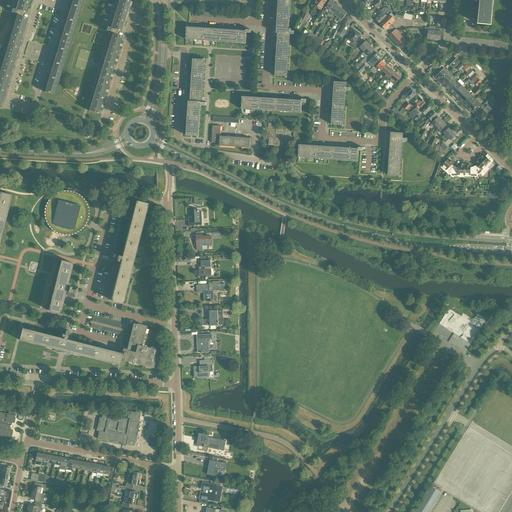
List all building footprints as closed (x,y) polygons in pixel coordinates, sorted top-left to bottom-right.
[(19,0),(16,10),(12,8),(11,12),(16,13),(17,10),(26,13),(29,0),(19,0)] [(72,0),(44,91),(54,94),(83,0),(72,0)] [(119,36),(121,31),(130,1),(125,0),(119,0),(111,28),(107,27),(106,30),(110,31),(110,33),(112,34),(88,111),(98,114),(122,37),(119,36)] [(294,34),(294,31),(291,31),(291,28),(287,28),(289,0),(278,0),(276,33),(278,33),(275,76),(286,76),(289,34),(294,34)] [(316,0),(313,4),(320,10),(327,0),(316,0)] [(326,9),(324,11),(327,13),(329,11),(335,3),(331,1),(331,0),(325,8),(326,9)] [(479,0),(477,24),(491,25),(493,0),(479,0)] [(329,11),(327,13),(331,16),(333,14),(338,6),(335,3),(329,11)] [(333,14),(331,16),(333,17),(334,15),(337,17),(342,9),(338,6),(333,14)] [(380,24),(391,13),(392,11),(388,7),(384,8),(381,11),(383,13),(380,16),(379,15),(375,18),(376,19),(375,20),(376,20),(380,24)] [(342,9),(337,17),(339,19),(337,21),(340,23),(341,20),(347,13),(343,10),(342,9)] [(307,22),(311,14),(304,11),(301,17),(300,18),(307,22)] [(397,18),(396,18),(395,16),(391,13),(380,24),(385,29),(397,18)] [(0,105),(0,106),(8,80),(27,19),(17,16),(0,71),(0,105)] [(338,33),(336,36),(339,37),(341,35),(341,33),(345,35),(349,27),(347,27),(350,21),(346,18),(341,26),(338,33)] [(338,32),(341,26),(339,24),(335,30),(331,38),(334,39),(338,32)] [(425,28),(424,35),(428,35),(427,38),(434,39),(435,30),(435,28),(435,27),(430,26),(430,28),(425,28)] [(241,32),(187,28),(186,39),(246,43),(246,33),(251,33),(251,30),(241,29),(241,32)] [(434,39),(434,40),(437,40),(437,39),(440,40),(440,39),(440,35),(443,36),(444,29),(441,28),(441,29),(435,28),(435,30),(434,39)] [(408,43),(396,29),(390,34),(402,48),(408,43)] [(354,48),(359,43),(356,41),(360,35),(360,34),(358,32),(357,32),(355,30),(348,39),(352,42),(349,45),(354,48)] [(310,32),(307,38),(312,41),(312,40),(315,36),(315,35),(310,32)] [(423,41),(418,36),(414,41),(419,45),(423,41)] [(359,48),(364,52),(370,45),(366,41),(359,48)] [(375,50),(370,45),(364,52),(367,55),(366,56),(367,57),(375,50)] [(329,51),(328,52),(335,57),(338,52),(331,47),(329,51)] [(355,50),(349,57),(352,60),(358,53),(355,50)] [(370,60),(368,62),(373,66),(374,64),(382,57),(378,53),(370,60)] [(453,69),(460,62),(455,58),(449,64),(450,66),(453,69)] [(201,102),(204,60),(193,59),(190,101),(188,101),(186,135),(197,136),(199,105),(206,106),(206,102),(201,102)] [(358,65),(355,68),(357,70),(360,68),(364,64),(366,61),(364,59),(357,65),(358,65)] [(381,70),(386,65),(381,61),(375,67),(378,69),(379,68),(381,70)] [(357,71),(355,73),(358,76),(360,74),(360,73),(366,66),(364,64),(360,68),(357,70),(357,71)] [(383,72),(386,74),(391,69),(386,65),(381,70),(380,71),(382,73),(383,72)] [(446,70),(444,68),(436,77),(440,81),(449,72),(453,69),(450,66),(446,70)] [(385,76),(383,78),(384,79),(387,82),(395,72),(391,69),(386,74),(385,76)] [(470,69),(466,73),(470,78),(475,73),(470,69)] [(389,84),(391,82),(394,84),(398,80),(400,78),(400,77),(395,72),(387,82),(389,84)] [(440,81),(445,86),(453,77),(449,72),(440,81)] [(479,78),(475,73),(470,78),(474,83),(479,78)] [(458,81),(453,77),(445,86),(449,90),(458,81)] [(449,90),(454,95),(462,86),(458,81),(449,90)] [(334,82),(334,86),(332,86),(332,90),(332,94),(333,94),(331,124),(342,125),(344,90),(350,91),(350,87),(344,87),(345,82),(334,82)] [(467,90),(462,86),(454,95),(458,99),(467,90)] [(402,97),(405,100),(407,97),(410,100),(416,94),(415,93),(416,93),(414,91),(414,92),(412,90),(409,92),(408,91),(402,97)] [(458,99),(462,103),(471,94),(467,90),(458,99)] [(462,103),(467,108),(476,99),(471,94),(462,103)] [(242,98),(241,109),(248,109),(250,109),(267,110),(301,113),(301,106),(302,102),(306,103),(306,99),(297,99),(294,98),(293,98),(293,101),(275,100),(274,100),(271,100),(270,100),(264,99),(263,99),(255,99),(254,99),(248,98),(247,98),(246,98),(244,98),(242,98)] [(414,102),(415,103),(414,105),(418,110),(419,109),(422,106),(425,103),(421,98),(419,100),(417,99),(416,99),(415,99),(414,100),(414,101),(414,102)] [(480,103),(476,99),(467,108),(472,112),(480,103)] [(427,105),(419,113),(413,118),(416,121),(423,113),(425,115),(431,109),(427,105)] [(487,109),(483,105),(474,114),(476,116),(481,121),(482,120),(483,120),(484,119),(484,118),(488,114),(485,111),(487,109)] [(413,119),(413,118),(419,113),(415,109),(411,112),(411,113),(409,115),(413,119)] [(419,125),(423,129),(437,115),(433,111),(427,117),(429,119),(425,123),(423,121),(419,125)] [(436,127),(442,121),(438,117),(432,123),(430,125),(432,127),(434,125),(436,127)] [(440,131),(446,125),(442,121),(436,127),(438,129),(435,131),(438,133),(440,131)] [(269,139),(268,145),(279,146),(280,138),(279,138),(279,134),(286,134),(287,127),(276,126),(277,124),(269,123),(268,127),(266,127),(266,133),(264,133),(264,139),(269,139)] [(211,143),(214,143),(214,144),(219,145),(219,146),(250,148),(250,138),(220,136),(221,126),(213,125),(211,143)] [(442,138),(444,140),(447,137),(452,131),(449,128),(443,133),(445,135),(442,138)] [(456,135),(452,131),(447,137),(444,140),(443,141),(445,143),(449,139),(450,140),(456,135)] [(391,132),(390,137),(389,137),(388,145),(390,145),(388,175),(399,176),(401,141),(407,141),(407,138),(401,138),(402,133),(391,132)] [(432,149),(435,143),(437,138),(434,137),(430,143),(429,146),(432,149)] [(440,146),(438,152),(437,152),(440,155),(443,151),(444,152),(448,147),(443,142),(440,146)] [(438,152),(440,146),(435,143),(432,149),(438,152)] [(299,146),(298,157),(358,161),(358,150),(361,150),(363,151),(363,147),(350,146),(349,149),(299,146)] [(493,161),(493,160),(488,154),(485,156),(484,155),(479,159),(488,167),(492,163),(493,161)] [(449,159),(441,166),(440,167),(445,172),(445,171),(448,174),(451,175),(454,168),(451,167),(452,165),(451,165),(453,163),(449,159)] [(478,176),(477,175),(480,174),(483,171),(484,172),(488,167),(479,159),(475,163),(477,165),(476,165),(477,167),(474,168),(478,176)] [(464,175),(464,165),(458,165),(458,168),(457,167),(457,169),(454,168),(451,175),(450,176),(453,178),(454,176),(458,176),(459,175),(464,175)] [(475,178),(478,176),(474,168),(472,169),(471,168),(470,168),(470,165),(464,165),(464,175),(470,175),(470,177),(474,176),(475,178)] [(0,236),(10,195),(12,195),(0,192),(1,193),(0,195),(0,236)] [(49,211),(49,212),(49,213),(49,214),(49,216),(50,217),(50,218),(50,219),(51,220),(51,221),(52,222),(53,223),(53,224),(54,225),(55,226),(56,227),(57,228),(58,228),(59,229),(60,229),(61,230),(62,230),(63,230),(64,231),(65,231),(66,231),(67,231),(69,231),(70,230),(71,230),(72,230),(73,229),(74,229),(75,228),(76,228),(77,227),(78,226),(79,226),(80,225),(81,224),(81,223),(82,222),(83,221),(83,220),(84,219),(84,217),(84,216),(84,215),(85,214),(85,213),(85,212),(84,210),(84,209),(84,208),(84,207),(83,206),(83,205),(82,204),(82,203),(81,202),(80,201),(79,200),(79,199),(78,198),(77,198),(76,197),(75,196),(74,196),(72,195),(71,195),(70,195),(69,194),(68,194),(67,194),(65,194),(64,194),(63,195),(62,195),(61,195),(60,195),(59,196),(58,196),(56,197),(56,198),(55,199),(54,200),(53,200),(52,201),(52,202),(51,204),(51,205),(50,206),(50,207),(49,208),(49,209),(49,211)] [(110,300),(123,303),(121,303),(131,266),(131,265),(132,262),(132,261),(133,261),(136,263),(138,263),(139,259),(137,258),(134,258),(133,258),(133,257),(134,253),(146,204),(148,204),(135,201),(137,201),(123,256),(120,256),(120,255),(113,254),(112,257),(117,258),(116,261),(118,261),(119,259),(122,259),(112,300),(110,300)] [(189,226),(188,226),(195,226),(195,225),(199,225),(199,219),(201,219),(201,211),(199,211),(199,210),(190,210),(190,216),(191,218),(189,218),(189,226)] [(203,236),(203,235),(196,235),(196,241),(197,241),(197,250),(204,250),(204,246),(210,246),(210,245),(212,245),(212,237),(213,236),(212,232),(206,233),(207,235),(203,236)] [(48,310),(60,313),(59,313),(65,291),(66,291),(67,291),(67,292),(68,292),(67,295),(72,296),(72,293),(74,293),(75,290),(71,289),(71,286),(69,286),(68,288),(65,288),(71,263),(73,264),(73,263),(67,262),(60,260),(60,261),(62,261),(49,310),(48,310)] [(212,275),(211,260),(201,261),(201,266),(202,266),(202,269),(199,269),(199,276),(212,275)] [(209,282),(209,284),(197,285),(197,293),(204,293),(204,302),(214,302),(214,300),(215,300),(216,299),(217,298),(217,297),(217,296),(216,295),(215,295),(214,295),(213,290),(220,290),(220,291),(225,291),(225,284),(221,284),(220,281),(212,281),(213,284),(211,284),(211,282),(209,282)] [(202,319),(200,320),(200,326),(202,326),(224,325),(223,318),(222,319),(222,310),(223,310),(210,311),(210,316),(211,316),(211,319),(202,319)] [(472,325),(481,330),(485,322),(476,317),(472,325)] [(93,318),(90,326),(120,334),(122,325),(93,318)] [(20,339),(60,349),(60,350),(63,351),(64,350),(118,364),(118,365),(120,358),(122,358),(121,359),(124,360),(159,369),(161,361),(160,361),(161,356),(158,355),(159,350),(145,347),(146,343),(147,343),(151,330),(137,326),(137,325),(133,324),(127,349),(123,348),(121,354),(66,340),(67,337),(69,330),(65,330),(64,334),(62,333),(61,336),(64,336),(63,339),(22,329),(22,328),(22,327),(19,340),(20,339)] [(213,339),(212,334),(203,335),(203,338),(198,338),(198,346),(197,346),(198,352),(209,351),(209,339),(213,339)] [(200,366),(194,366),(194,377),(198,377),(198,378),(206,378),(206,377),(207,377),(208,377),(208,376),(208,375),(209,375),(209,374),(209,372),(213,371),(213,360),(199,360),(200,366)] [(0,436),(10,438),(12,430),(9,430),(9,428),(10,428),(11,424),(10,424),(10,422),(13,423),(15,415),(12,414),(13,407),(9,407),(8,414),(0,412),(0,436)] [(135,411),(135,412),(129,411),(127,418),(115,416),(115,417),(110,416),(111,411),(103,410),(101,417),(100,417),(98,427),(100,427),(97,439),(122,444),(123,442),(126,443),(126,444),(134,446),(135,438),(136,438),(139,423),(138,423),(141,412),(135,411)] [(197,445),(203,446),(224,450),(226,441),(211,438),(212,437),(209,436),(209,435),(199,433),(197,445)] [(41,461),(43,454),(37,452),(34,464),(41,465),(41,461)] [(65,470),(65,469),(67,458),(61,457),(60,465),(59,469),(65,470)] [(72,471),(72,467),(74,460),(67,458),(65,469),(72,471)] [(225,470),(227,463),(210,460),(207,474),(217,476),(218,469),(225,470)] [(466,472),(448,461),(440,474),(453,483),(458,474),(463,477),(466,472)] [(109,472),(110,467),(104,466),(103,473),(109,475),(108,479),(111,479),(112,472),(109,472)] [(129,471),(128,477),(140,479),(141,473),(132,471),(129,471)] [(32,473),(30,480),(38,481),(39,474),(32,473)] [(126,483),(125,486),(132,488),(133,485),(138,486),(140,479),(128,477),(127,480),(127,484),(126,483)] [(33,485),(31,492),(40,494),(41,487),(45,488),(46,485),(34,483),(34,486),(33,485)] [(211,484),(203,483),(202,489),(205,489),(205,493),(201,492),(200,499),(208,500),(208,499),(219,501),(222,486),(211,484)] [(121,486),(121,489),(129,490),(127,497),(136,498),(137,492),(132,491),(132,488),(125,486),(121,486)] [(419,507),(417,511),(418,511),(421,511),(423,510),(427,511),(430,508),(440,492),(432,487),(419,507)] [(31,492),(30,498),(35,499),(35,502),(42,504),(43,501),(42,501),(43,494),(40,494),(31,492)] [(122,503),(122,506),(129,507),(129,504),(135,505),(136,498),(127,497),(124,496),(123,503),(122,503)] [(29,504),(28,511),(32,511),(39,511),(41,507),(42,504),(35,502),(34,505),(29,504)]
